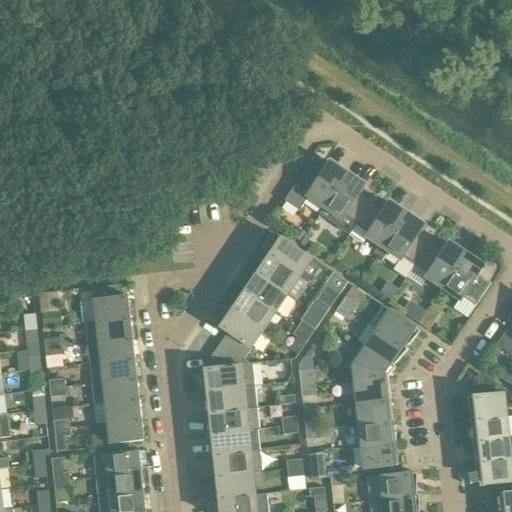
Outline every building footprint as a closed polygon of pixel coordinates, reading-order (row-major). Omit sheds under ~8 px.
[(311,162),(284,202),(299,212),(309,197),(324,208),(347,175),(346,174),(330,163),(325,171),(311,162)] [(324,208),(319,215),(349,236),(371,203),(358,194),(361,190),(364,186),(347,175),(324,208)] [(349,236),(348,237),(361,246),(367,237),(384,248),(407,215),(406,214),(406,215),(390,204),(385,212),(371,203),(349,236)] [(407,215),(384,248),(400,260),(402,258),(415,267),(431,243),(418,234),(420,231),(423,226),(407,215)] [(281,239),(268,257),(309,284),(321,266),(312,260),(281,239)] [(431,243),(415,267),(429,276),(427,278),(443,289),(466,255),(465,255),(450,244),(444,252),(431,243)] [(466,255),(443,289),(460,300),(461,298),(475,308),(491,284),(477,275),(480,271),(483,267),(466,255)] [(268,257),(256,275),(287,296),(297,302),(309,284),(268,257)] [(256,275),(244,293),(275,314),(287,296),(256,275)] [(391,302),(399,291),(388,284),(381,294),(386,297),(385,299),(391,302)] [(96,322),(84,323),(84,324),(86,324),(130,319),(128,301),(122,302),(120,286),(92,289),(96,322)] [(326,286),(321,293),(335,302),(340,295),(326,286)] [(345,298),(340,305),(353,314),(365,295),(353,287),(345,298)] [(244,293),(232,311),(263,332),(275,314),(244,293)] [(321,293),(317,300),(330,309),(335,302),(321,293)] [(413,304),(405,315),(418,324),(425,313),(413,304)] [(340,305),(335,313),(348,322),(353,314),(340,305)] [(229,331),(220,344),(244,360),(263,332),(232,311),(222,326),(229,331)] [(406,349),(420,333),(418,331),(389,311),(376,330),(406,349)] [(42,329),(58,327),(57,313),(41,315),(41,316),(42,329)] [(429,330),(436,319),(427,313),(420,324),(429,330)] [(35,315),(24,316),(25,331),(36,330),(35,315)] [(130,319),(86,324),(88,345),(132,340),(130,319)] [(302,321),(297,329),(310,338),(315,331),(302,321)] [(511,322),(496,346),(511,356),(511,354),(511,322)] [(297,329),(292,336),(305,345),(310,338),(297,329)] [(36,330),(25,331),(27,344),(38,343),(36,330)] [(376,330),(364,348),(394,367),(408,351),(406,349),(376,330)] [(60,339),(44,341),(45,349),(61,347),(60,339)] [(132,340),(88,345),(90,365),(134,360),(132,340)] [(213,373),(204,374),(206,392),(254,387),(251,365),(244,360),(220,344),(212,357),(213,373)] [(61,347),(45,349),(46,358),(62,356),(61,347)] [(364,348),(351,367),(353,383),(388,379),(388,377),(396,369),(394,367),(364,348)] [(39,357),(28,358),(30,372),(41,370),(39,357)] [(134,360),(90,365),(92,385),(137,380),(134,360)] [(511,374),(504,369),(498,378),(511,387),(511,374)] [(41,370),(30,372),(31,385),(42,384),(41,370)] [(314,371),(299,372),(301,389),(316,387),(314,371)] [(467,399),(472,420),(507,417),(504,395),(501,395),(501,387),(481,374),(475,383),(476,398),(469,399),(467,399)] [(64,379),(48,381),(49,390),(65,388),(64,379)] [(388,379),(353,383),(356,405),(391,401),(388,379)] [(137,380),(92,385),(95,405),(105,404),(139,401),(137,380)] [(254,387),(206,392),(209,414),(246,410),(256,409),(254,387)] [(316,387),(301,389),(302,398),(317,397),(316,387)] [(65,388),(49,390),(50,398),(66,397),(65,388)] [(295,396),(279,397),(280,406),(296,404),(295,396)] [(44,398),(33,399),(34,412),(45,411),(44,398)] [(139,401),(105,404),(107,425),(141,421),(139,401)] [(391,401),(356,405),(358,426),(393,422),(391,401)] [(72,408),(52,410),(53,422),(69,420),(74,420),(72,408)] [(246,410),(209,414),(211,435),(256,430),(257,430),(259,430),(257,409),(246,410)] [(45,411),(34,412),(36,426),(47,424),(45,411)] [(7,416),(0,416),(0,439),(10,438),(7,416)] [(297,417),(281,419),(282,427),(298,426),(297,417)] [(472,420),(469,421),(474,442),(509,438),(507,417),(472,420)] [(69,420),(53,422),(54,430),(70,429),(69,420)] [(141,421),(107,425),(109,445),(143,442),(141,421)] [(319,421),(304,423),(305,432),(320,430),(319,421)] [(393,422),(358,426),(360,448),(395,444),(393,422)] [(298,426),(282,427),(283,436),(299,434),(298,426)] [(70,429),(54,430),(55,439),(71,437),(70,429)] [(256,430),(211,435),(213,457),(251,453),(259,452),(256,430)] [(320,430),(305,432),(306,441),(321,439),(320,430)] [(511,438),(509,438),(474,442),(472,442),(476,463),(477,463),(511,459),(511,438)] [(395,444),(360,448),(363,470),(398,466),(395,444)] [(44,451),(33,452),(34,466),(45,465),(44,451)] [(105,454),(94,455),(97,478),(141,473),(138,453),(106,456),(105,454)] [(251,453),(213,457),(216,478),(253,474),(251,453)] [(308,456),(310,472),(311,481),(326,479),(323,454),(308,456)] [(476,463),(474,464),(480,488),(493,485),(511,482),(511,459),(477,463),(476,463)] [(302,460),(286,462),(287,470),(303,469),(302,460)] [(45,465),(34,466),(36,479),(47,478),(45,465)] [(303,469),(287,470),(288,479),(304,477),(303,469)] [(69,473),(53,475),(54,483),(69,481),(69,473)] [(141,473),(97,478),(99,499),(143,494),(141,473)] [(253,474),(216,478),(218,500),(256,496),(253,474)] [(403,476),(367,480),(370,502),(382,501),(417,496),(417,475),(403,474),(403,476)] [(345,477),(330,478),(331,488),(346,486),(345,477)] [(69,481),(54,483),(55,492),(70,490),(69,481)] [(324,488),(308,490),(310,499),(326,497),(324,488)] [(48,492),(37,493),(39,506),(50,505),(48,492)] [(145,511),(143,494),(99,499),(100,511),(145,511)] [(268,511),(266,494),(256,496),(218,500),(219,511),(268,511)] [(511,511),(511,494),(500,496),(501,511),(511,511)] [(382,501),(370,502),(371,511),(419,511),(419,496),(417,496),(382,501)]
